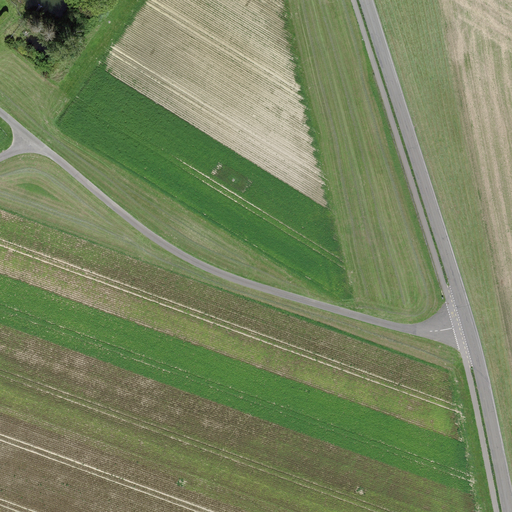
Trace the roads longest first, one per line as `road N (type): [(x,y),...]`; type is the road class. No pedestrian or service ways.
road 1 (tertiary): [(510,511),(480,365),(365,0)]
road 2 (track): [(468,323),(429,331),(392,325),(234,278),(142,226),(32,137)]
